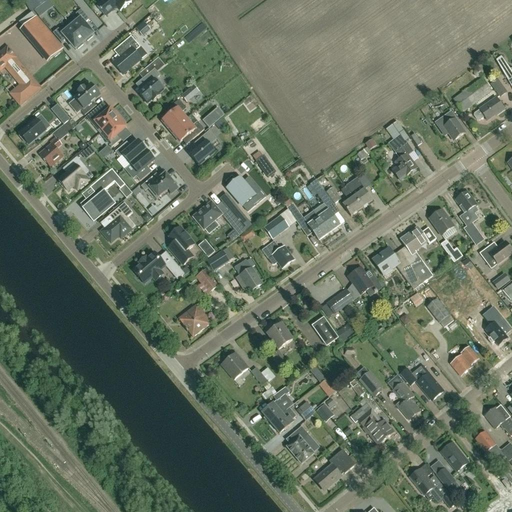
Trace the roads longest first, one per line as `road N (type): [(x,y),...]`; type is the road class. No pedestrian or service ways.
road 1 (residential): [(95,274),(201,189),(87,60),(0,133)]
road 2 (tertiary): [(178,371),(473,156)]
road 3 (unclassified): [(331,511),(511,362)]
road 4 (tertiary): [(297,511),(178,371)]
road 5 (unclassified): [(95,274),(0,161)]
road 6 (unclassified): [(178,371),(95,274)]
